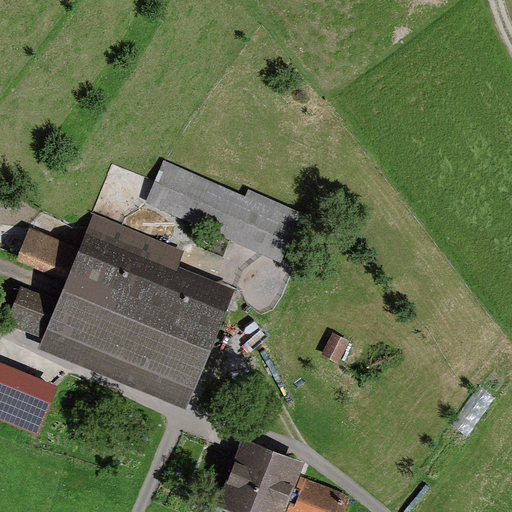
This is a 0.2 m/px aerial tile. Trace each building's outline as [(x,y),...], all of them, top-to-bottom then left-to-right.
[(245,192),(163,157),(144,201),(281,259),(302,210),(248,186),(245,192)] [(52,265),(62,233),(28,223),(18,255),(52,265)] [(37,342),(185,400),(227,295),(78,237),(55,297),(20,283),(6,318),(41,332),(37,342)] [(350,338),(334,330),(323,352),(340,360),(350,338)] [(58,379),(0,355),(0,411),(38,427),(58,379)] [(300,465),(234,444),(211,510),(218,511),(338,511),(344,499),(298,482),(300,465)]
